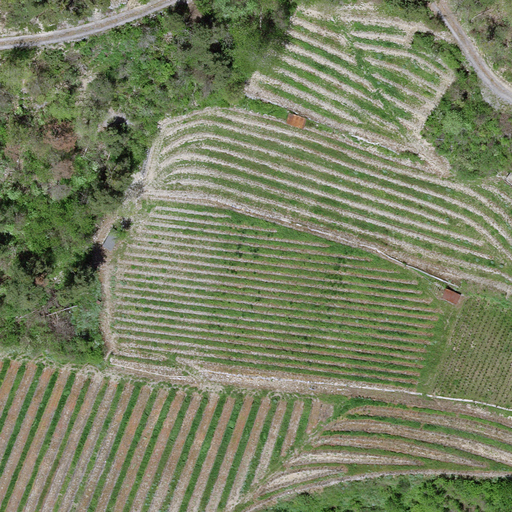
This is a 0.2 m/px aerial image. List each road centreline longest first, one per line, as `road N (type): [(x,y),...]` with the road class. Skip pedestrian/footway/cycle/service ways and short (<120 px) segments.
road 1 (track): [(0,45),(81,31),(169,0)]
road 2 (track): [(426,0),(485,79),(511,97)]
